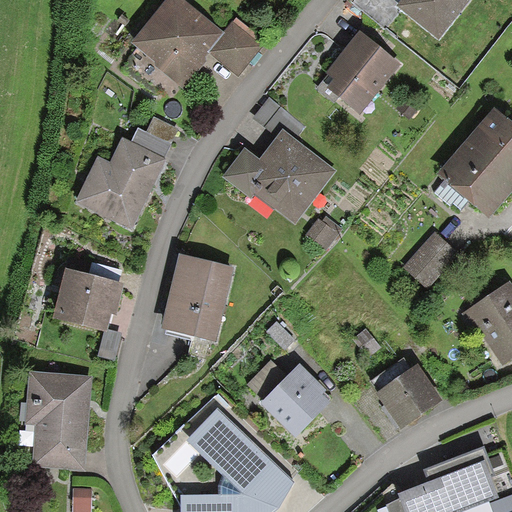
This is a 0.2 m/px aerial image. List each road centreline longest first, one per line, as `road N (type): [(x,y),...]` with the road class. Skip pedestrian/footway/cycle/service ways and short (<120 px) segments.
road 1 (residential): [(132,511),(114,443),(119,399),(171,211),(233,106),(322,0)]
road 2 (residential): [(511,395),(436,426),(381,460),(327,511)]
